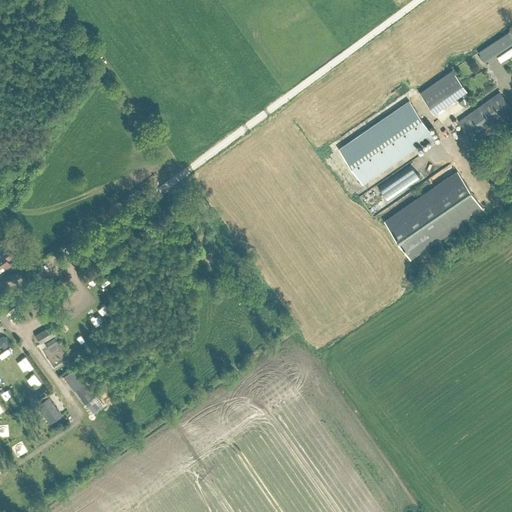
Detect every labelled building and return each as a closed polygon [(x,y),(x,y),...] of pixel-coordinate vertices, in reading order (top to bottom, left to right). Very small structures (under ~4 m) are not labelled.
[(485,61),(511,42),(511,28),(478,51),(485,61)] [(466,89),(452,69),(419,92),(433,113),(466,89)] [(403,87),(407,94),(416,88),(411,81),(403,87)] [(475,108),(458,120),(469,136),(511,107),(500,90),(475,108)] [(362,183),(433,134),(409,100),(339,148),(362,183)] [(383,220),(409,258),(482,208),(455,170),(383,220)] [(7,244),(0,248),(0,270),(11,264),(7,258),(13,254),(7,244)] [(36,250),(39,255),(46,250),(43,245),(36,250)] [(87,294),(89,297),(64,315),(73,329),(83,322),(85,324),(92,319),(90,317),(110,302),(127,289),(117,276),(110,282),(107,279),(87,294)] [(5,293),(8,300),(25,292),(22,286),(5,293)] [(36,308),(39,313),(47,309),(44,304),(36,308)] [(5,312),(12,324),(21,319),(13,307),(5,312)] [(35,334),(40,343),(55,334),(49,325),(35,334)] [(19,353),(12,345),(5,352),(12,359),(19,353)] [(72,368),(62,376),(74,391),(75,390),(81,397),(80,398),(84,404),(94,395),(84,382),(82,380),(72,368)] [(107,391),(111,395),(119,389),(115,384),(107,391)] [(57,418),(62,426),(67,422),(47,392),(33,402),(49,424),(57,418)]
